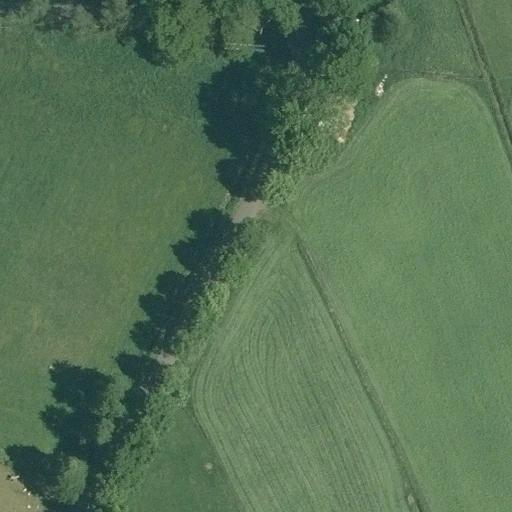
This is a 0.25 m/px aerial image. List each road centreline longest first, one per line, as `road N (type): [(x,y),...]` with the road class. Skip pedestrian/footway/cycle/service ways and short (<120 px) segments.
road 1 (unclassified): [(86,511),(289,118),(302,23)]
road 2 (unclassified): [(302,23),(0,3)]
